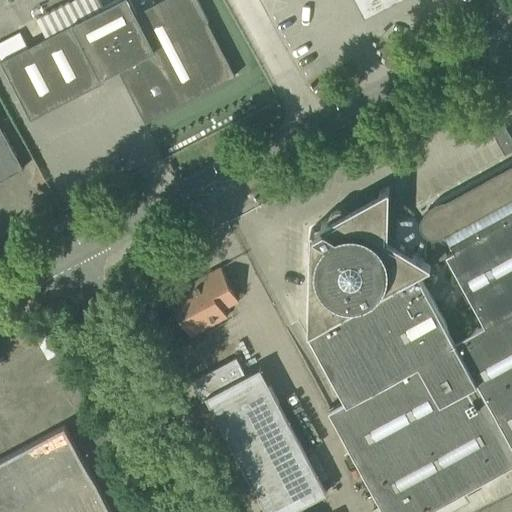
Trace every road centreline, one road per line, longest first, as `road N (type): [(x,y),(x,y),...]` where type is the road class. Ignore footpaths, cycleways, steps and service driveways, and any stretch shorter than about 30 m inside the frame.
road 1 (unclassified): [(68,258),(511,21)]
road 2 (unclassified): [(68,258),(205,511)]
road 3 (unknown): [(317,126),(246,0)]
